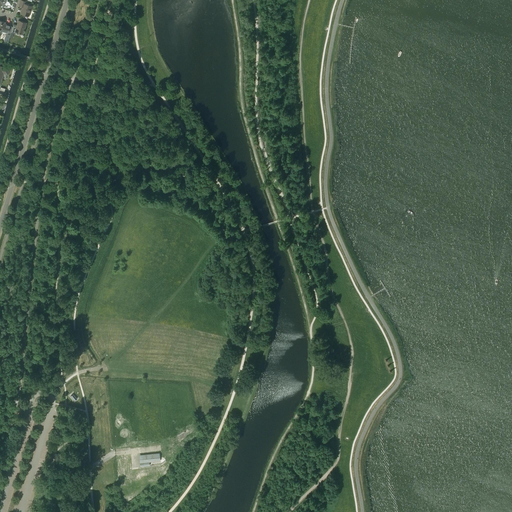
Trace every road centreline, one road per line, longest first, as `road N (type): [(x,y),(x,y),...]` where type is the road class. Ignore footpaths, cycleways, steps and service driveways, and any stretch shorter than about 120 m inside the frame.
road 1 (unknown): [(287,511),(337,460),(351,360),(310,200),(300,80),(309,0)]
road 2 (unclassified): [(0,224),(67,0)]
road 3 (unknown): [(49,0),(0,165)]
